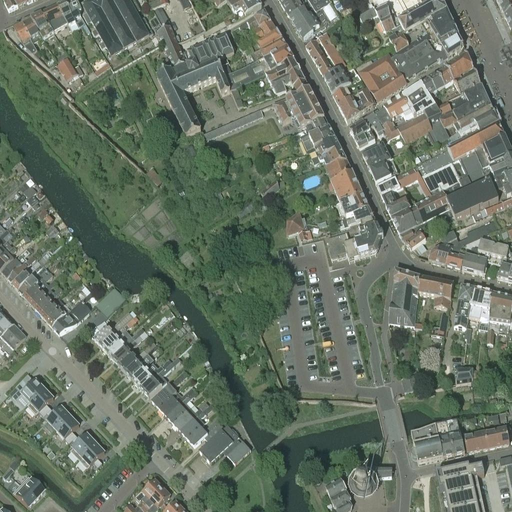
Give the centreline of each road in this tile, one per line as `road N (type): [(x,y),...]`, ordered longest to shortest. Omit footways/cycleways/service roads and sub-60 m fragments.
road 1 (residential): [(157,461),(0,295)]
road 2 (residential): [(339,136),(464,54),(489,46)]
road 3 (residential): [(339,136),(268,0)]
road 4 (residential): [(403,477),(372,332)]
road 5 (residential): [(394,254),(339,136)]
road 6 (residential): [(511,293),(417,270),(394,254)]
